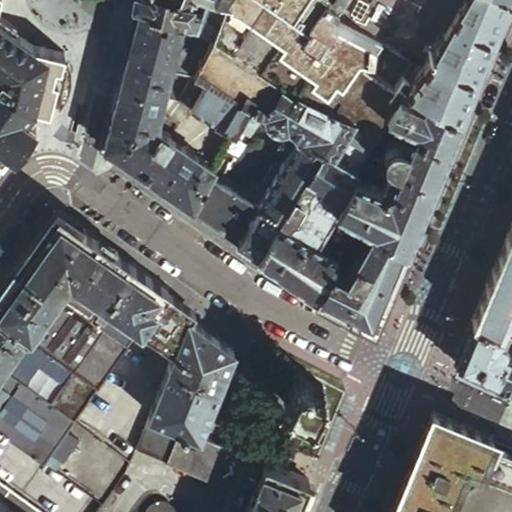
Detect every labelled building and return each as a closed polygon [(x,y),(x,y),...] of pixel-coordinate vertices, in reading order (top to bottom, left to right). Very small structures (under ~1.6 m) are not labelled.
[(0,0),(0,159),(6,151),(13,157),(22,145),(36,125),(32,122),(42,108),(50,110),(53,96),(60,98),(68,67),(61,65),(65,52),(33,43),(0,19),(0,0)] [(132,0),(132,4),(136,7),(178,23),(182,24),(187,0),(132,0)] [(277,75),(370,130),(396,88),(413,59),(365,32),(320,8),(306,0),(216,0),(215,6),(209,31),(191,67),(247,101),(254,90),(264,96),(277,75)] [(425,52),(455,0),(325,0),(320,8),(365,32),(413,59),(425,52)] [(505,0),(455,0),(425,52),(413,59),(396,88),(458,113),(472,81),(502,9),(505,0)] [(209,31),(215,6),(202,3),(196,28),(209,31)] [(169,133),(154,123),(158,106),(162,91),(177,95),(191,67),(209,31),(196,28),(182,24),(178,23),(136,7),(126,47),(112,106),(103,144),(122,158),(143,172),(169,133)] [(177,95),(232,128),(247,101),(191,67),(177,95)] [(247,101),(232,128),(223,144),(236,152),(249,130),(246,128),(259,106),(263,114),(266,118),(272,122),(276,122),(283,121),(285,122),(288,124),(294,132),(315,144),(354,166),(370,130),(277,75),(264,96),(254,90),(247,101)] [(454,124),(458,113),(396,88),(370,130),(354,166),(334,203),(353,214),(367,223),(404,245),(414,220),(447,139),(454,124)] [(254,250),(315,144),(294,132),(278,158),(261,187),(250,180),(244,191),(221,177),(201,213),(245,243),(250,247),(254,250)] [(149,176),(154,180),(181,142),(169,133),(143,172),(149,176)] [(182,200),(189,204),(208,170),(212,164),(181,142),(154,180),(169,191),(182,200)] [(328,261),(353,214),(334,203),(354,166),(315,144),(254,250),(289,274),(312,290),(328,261)] [(208,170),(189,204),(195,209),(201,213),(221,177),(208,170)] [(35,237),(15,266),(86,318),(127,260),(82,229),(55,209),(35,237)] [(367,223),(353,214),(328,261),(342,269),(367,223)] [(511,217),(493,262),(471,316),(511,336),(511,217)] [(403,246),(404,245),(367,223),(342,269),(328,261),(312,290),(371,325),(389,280),(403,246)] [(86,318),(123,344),(136,326),(151,337),(160,314),(150,306),(164,289),(165,287),(158,282),(127,260),(86,318)] [(1,284),(0,286),(0,316),(23,333),(69,368),(93,385),(123,344),(86,318),(15,266),(1,284)] [(151,337),(169,350),(185,315),(186,316),(192,308),(188,305),(169,293),(164,289),(150,306),(160,314),(151,337)] [(185,315),(169,350),(165,360),(217,381),(231,347),(186,316),(185,315)] [(0,363),(23,333),(0,316),(0,363)] [(463,338),(453,361),(492,379),(510,342),(511,337),(511,336),(471,316),(463,338)] [(511,342),(510,342),(492,379),(505,385),(511,388),(511,342)] [(217,381),(165,360),(146,408),(178,422),(197,430),(217,381)] [(0,432),(30,454),(39,461),(70,418),(46,400),(0,366),(0,432)] [(81,402),(93,385),(69,368),(57,384),(81,402)] [(292,372),(290,377),(291,381),(287,391),(282,392),(280,397),(281,402),(285,405),(292,402),(300,407),(302,413),(306,415),(311,414),(313,410),(310,408),(311,405),(310,401),(313,395),(318,393),(321,394),(323,390),(321,389),(320,386),(321,384),(317,382),(317,384),(313,385),(298,378),(300,373),(296,371),(292,372)] [(46,400),(70,418),(81,402),(57,384),(46,400)] [(178,422),(146,408),(131,443),(163,457),(178,422)] [(396,495),(389,511),(511,511),(511,444),(431,411),(421,435),(416,448),(396,495)] [(292,511),(307,478),(197,430),(178,422),(163,457),(229,486),(218,511),(292,511)] [(145,488),(120,471),(98,503),(90,511),(129,511),(138,499),(146,493),(148,493),(150,502),(153,501),(151,492),(145,488)] [(37,511),(5,489),(0,495),(0,511),(37,511)] [(157,500),(153,501),(150,502),(149,503),(145,508),(143,511),(172,511),(172,509),(169,505),(164,501),(157,500)]
